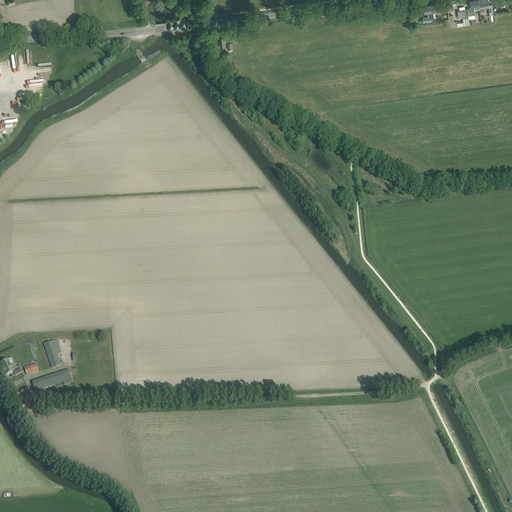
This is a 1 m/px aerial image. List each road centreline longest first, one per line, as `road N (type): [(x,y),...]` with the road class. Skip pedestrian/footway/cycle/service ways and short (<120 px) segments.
road 1 (track): [(20,413),(53,405),(384,393),(427,383)]
road 2 (tertiary): [(0,47),(385,0)]
road 3 (unclassified): [(132,511),(115,489),(40,443),(0,378)]
